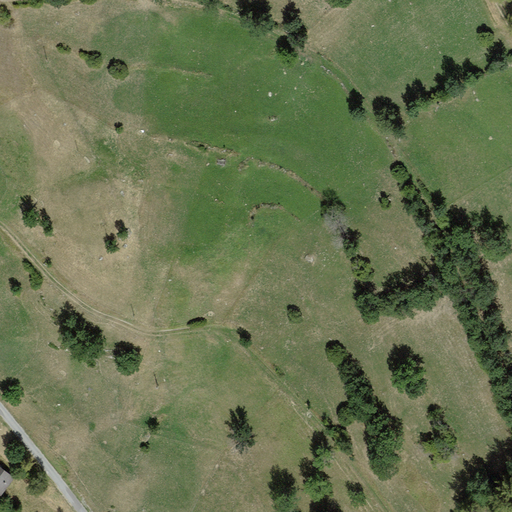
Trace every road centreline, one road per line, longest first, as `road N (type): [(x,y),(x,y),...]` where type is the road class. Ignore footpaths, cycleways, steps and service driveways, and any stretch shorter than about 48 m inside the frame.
road 1 (track): [(0,226),(88,310),(157,334),(220,328),(279,382),(380,511)]
road 2 (unclassified): [(81,511),(0,408)]
